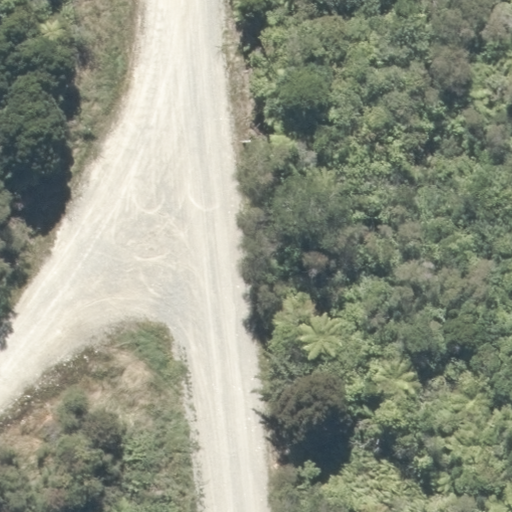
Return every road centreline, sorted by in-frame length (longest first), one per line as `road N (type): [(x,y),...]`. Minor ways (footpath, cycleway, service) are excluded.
road 1 (track): [(188,183),(177,511)]
road 2 (unclassified): [(188,183),(179,0)]
